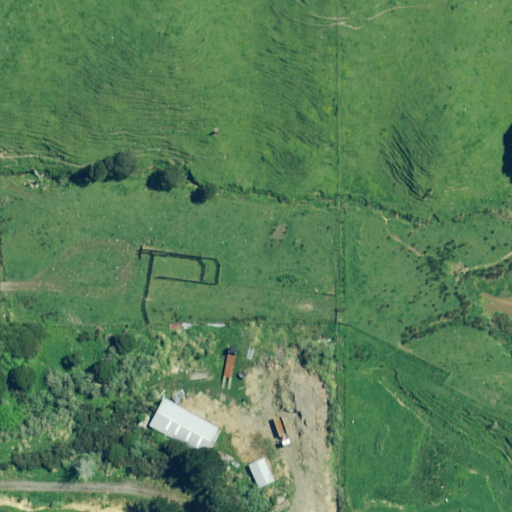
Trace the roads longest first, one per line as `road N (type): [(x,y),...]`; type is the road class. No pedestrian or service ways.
road 1 (track): [(286,511),(310,492),(318,464),(311,436),(296,412),(235,371),(189,367),(37,455)]
road 2 (track): [(0,487),(148,498),(179,511)]
